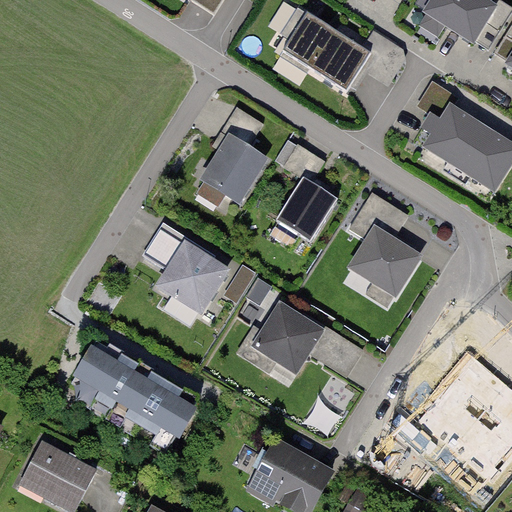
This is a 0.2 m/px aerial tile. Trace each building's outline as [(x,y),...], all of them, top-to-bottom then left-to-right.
[(191,0),(191,2),(216,17),(226,0),(191,0)] [(493,10),(477,0),(436,0),(427,15),(474,44),(485,26),(500,35),(511,15),(511,10),(498,2),(493,10)] [(367,54),(308,17),(285,54),(347,93),(365,65),(391,82),(406,59),(403,53),(378,37),(367,54)] [(495,192),(511,164),(511,149),(451,111),(443,125),(432,119),(424,132),(435,138),(427,151),(495,192)] [(265,162),(231,141),(205,183),(239,204),(265,162)] [(276,163),(286,169),(299,149),(289,142),(276,163)] [(339,202),(305,181),(278,223),(312,244),(339,202)] [(367,226),(383,202),(373,195),(350,231),(369,244),(353,270),(396,297),(420,260),(367,226)] [(227,274),(161,233),(145,258),(170,274),(161,289),(201,314),(227,274)] [(255,276),(244,269),(230,290),(241,297),(255,276)] [(260,277),(251,294),(263,300),(272,282),(260,277)] [(337,344),(276,305),(260,331),(265,335),(256,349),(296,374),(313,349),(328,358),(337,344)] [(197,404),(107,352),(82,394),(172,446),(197,404)] [(318,405),(310,421),(331,432),(339,416),(318,405)] [(311,511),(332,476),(272,442),(246,487),(289,511),(311,511)] [(76,511),(97,474),(43,446),(25,480),(50,493),(46,499),(71,511),(76,511)]
